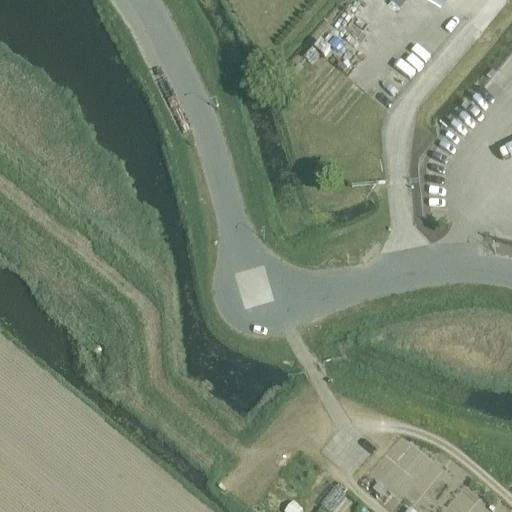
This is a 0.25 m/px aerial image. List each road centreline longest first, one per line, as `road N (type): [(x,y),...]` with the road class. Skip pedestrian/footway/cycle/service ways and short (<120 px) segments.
road 1 (unclassified): [(129,0),(200,124),(244,274),(280,306),(430,266),(511,272)]
road 2 (track): [(325,460),(293,443),(224,447),(150,382),(136,301),(0,184)]
road 3 (track): [(511,510),(419,431)]
